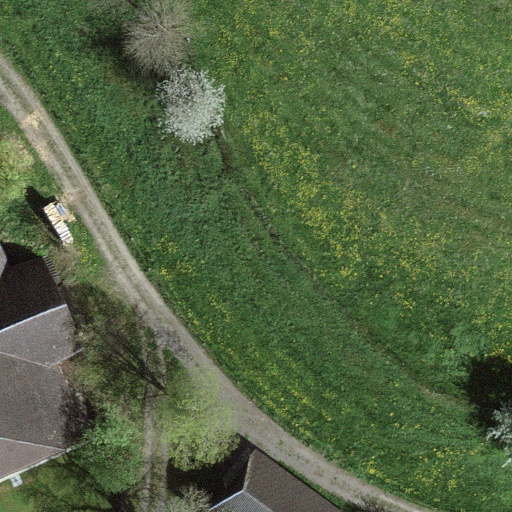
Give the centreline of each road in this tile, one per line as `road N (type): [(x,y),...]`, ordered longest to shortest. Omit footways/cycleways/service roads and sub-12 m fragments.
road 1 (track): [(157,314),(240,411),(357,493),(413,511)]
road 2 (track): [(157,314),(149,511)]
